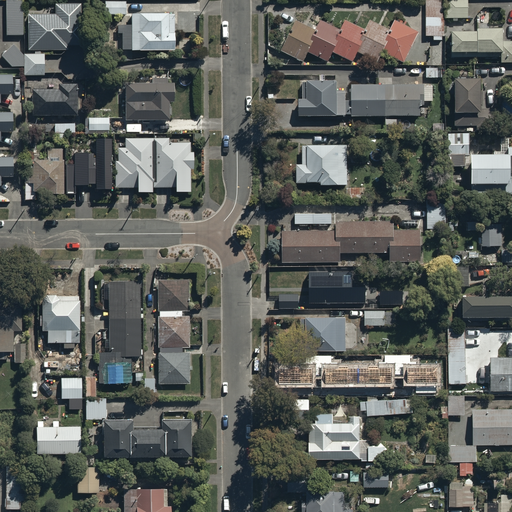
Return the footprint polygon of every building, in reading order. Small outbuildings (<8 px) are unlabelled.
[(22,0),(5,0),(6,34),(23,34),(22,0)] [(127,0),(104,0),(105,13),(128,13),(127,0)] [(444,16),(444,0),(425,0),(426,35),(433,35),(433,39),(442,39),(442,35),(444,35),(444,16)] [(444,0),(444,16),(468,16),(467,0),(444,0)] [(54,13),(28,13),(28,49),(68,49),(68,45),(81,45),(80,3),(54,3),(54,13)] [(117,23),(117,32),(122,32),(122,48),(131,48),(131,49),(174,49),(174,12),(131,12),(131,23),(117,23)] [(297,19),(281,48),(303,60),(308,50),(327,60),(333,50),(352,61),(358,50),(377,60),(382,50),(403,61),(419,31),(395,18),(389,28),(370,18),(364,28),(345,18),(339,29),(321,19),(315,29),(297,19)] [(476,29),(450,29),(450,49),(501,49),(501,61),(511,61),(511,39),(502,39),(502,26),(476,26),(476,29)] [(44,52),(23,52),(23,54),(13,43),(1,54),(11,65),(24,65),(24,75),(44,75),(44,52)] [(442,66),(426,67),(426,77),(442,76),(442,66)] [(0,92),(11,93),(11,72),(0,71),(0,92)] [(487,124),(487,114),(471,114),(471,110),(480,110),(479,75),(453,75),(453,124),(487,124)] [(298,97),(298,113),(346,113),(345,112),(350,112),(350,99),(345,99),(345,89),(336,89),(336,79),(303,79),(303,97),(298,97)] [(173,81),(124,81),(125,118),(169,118),(169,113),(171,113),(171,105),(169,105),(168,100),(173,100),(173,81)] [(60,88),(32,88),(32,114),(78,114),(77,83),(60,83),(60,88)] [(420,104),(425,104),(425,83),(351,83),(351,115),(401,114),(420,114),(420,104)] [(0,138),(0,139),(0,131),(11,131),(11,109),(0,109),(0,138)] [(109,116),(88,116),(88,129),(109,129),(109,116)] [(81,132),(57,132),(57,136),(65,136),(65,143),(71,143),(71,144),(81,144),(81,140),(85,140),(85,135),(81,135),(81,132)] [(469,132),(448,132),(448,163),(464,164),(465,153),(469,153),(469,132)] [(152,191),(152,186),(152,137),(124,137),(124,147),(117,147),(117,160),(115,160),(115,186),(137,186),(137,191),(152,191)] [(152,137),(152,186),(175,186),(175,190),(190,190),(190,167),(193,167),(193,151),(190,151),(190,141),(168,141),(168,137),(152,137)] [(67,165),(67,193),(76,193),(75,183),(97,183),(97,189),(113,189),(112,139),(96,139),(96,153),(75,154),(75,165),(67,165)] [(296,163),(296,181),(321,181),(321,183),(347,183),(346,143),(307,144),(307,162),(296,163)] [(511,144),(507,145),(507,151),(469,152),(470,193),(511,192),(511,144)] [(62,148),(47,148),(47,158),(33,158),(33,166),(28,166),(28,174),(24,174),(24,199),(35,199),(35,189),(40,189),(40,191),(64,191),(63,158),(62,158),(62,148)] [(0,176),(12,176),(11,154),(0,153),(0,176)] [(445,196),(427,196),(427,228),(431,228),(431,233),(437,233),(436,227),(446,227),(445,196)] [(332,212),(295,212),(295,223),(300,223),(300,225),(308,224),(308,223),(319,223),(319,224),(328,224),(328,222),(332,222),(332,212)] [(336,229),(282,230),(283,261),(340,260),(340,251),(389,250),(390,260),(420,260),(420,227),(394,228),(393,219),(336,220),(336,229)] [(502,222),(480,222),(480,244),(502,244),(502,222)] [(511,247),(501,247),(501,261),(511,260),(511,247)] [(468,265),(450,265),(450,284),(468,284),(468,265)] [(364,272),(309,272),(309,304),(364,304),(364,272)] [(181,315),(181,309),(188,309),(188,278),(157,279),(158,309),(159,309),(159,315),(181,315)] [(140,281),(108,281),(108,351),(98,351),(98,381),(131,381),(131,355),(140,355),(140,281)] [(0,292),(0,357),(7,358),(7,349),(13,349),(13,330),(21,330),(21,293),(0,292)] [(402,292),(380,292),(380,305),(403,304),(402,292)] [(77,293),(41,293),(41,328),(47,328),(47,341),(63,341),(63,346),(74,346),(74,341),(79,341),(79,299),(77,299),(77,293)] [(298,293),(279,293),(279,307),(299,307),(298,293)] [(511,293),(461,293),(461,314),(511,314),(511,293)] [(395,309),(384,309),(364,309),(364,325),(384,325),(384,323),(395,323),(395,309)] [(181,351),(181,346),(189,346),(189,315),(181,315),(159,315),(157,315),(158,346),(160,346),(160,351),(181,351)] [(345,316),(305,316),(305,349),(345,349),(345,316)] [(465,338),(447,338),(447,383),(466,382),(465,338)] [(160,351),(157,351),(157,382),(188,382),(188,351),(181,351),(160,351)] [(511,355),(489,356),(488,390),(511,389),(511,355)] [(407,368),(407,384),(440,383),(440,367),(407,368)] [(279,368),(279,384),(312,384),(312,368),(279,368)] [(391,368),(325,368),(325,383),(392,383),(391,368)] [(61,376),(61,397),(69,397),(69,406),(82,406),(82,376),(61,376)] [(95,376),(85,376),(85,395),(96,395),(95,376)] [(154,384),(154,377),(144,377),(144,393),(152,393),(152,384),(154,384)] [(106,397),(85,397),(85,418),(101,418),(101,416),(106,416),(106,397)] [(309,418),(309,397),(286,397),(286,418),(309,418)] [(360,400),(361,409),(367,409),(367,414),(413,411),(412,397),(360,400)] [(511,407),(472,408),(472,444),(448,444),(448,460),(477,460),(477,444),(511,443),(511,407)] [(309,421),(309,457),(362,457),(362,460),(385,460),(385,444),(369,444),(369,438),(359,438),(360,414),(349,414),(349,421),(333,421),(333,412),(315,412),(315,421),(309,421)] [(132,417),(102,418),(103,455),(190,453),(190,417),(161,417),(161,426),(132,426),(132,417)] [(80,424),(36,425),(36,452),(81,452),(80,424)] [(77,465),(77,491),(98,491),(99,465),(77,465)] [(23,470),(5,470),(5,507),(23,507),(23,470)] [(306,511),(305,511),(352,511),(353,507),(349,507),(349,500),(344,500),(344,490),(309,489),(310,471),(287,470),(286,491),(306,491),(306,500),(302,499),(302,511),(306,511)] [(364,470),(364,486),(388,486),(388,471),(364,470)] [(448,481),(448,504),(473,504),(473,487),(462,486),(462,481),(448,481)] [(169,511),(170,503),(166,503),(167,486),(123,486),(123,511),(169,511)]
